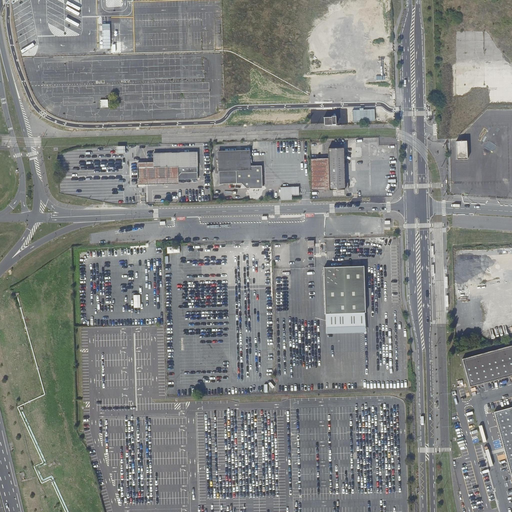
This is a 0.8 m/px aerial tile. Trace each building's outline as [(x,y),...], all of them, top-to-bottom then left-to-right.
[(336,109),(332,109),(332,117),(324,117),(324,118),(324,126),(332,125),(332,126),(333,126),(333,124),(335,124),(335,126),(336,126),(336,117),(337,117),(338,116),(337,115),(337,114),(336,113),(336,112),(336,111),(336,110),(336,109)] [(354,147),(344,147),(344,148),(344,158),(354,158),(354,147)] [(329,159),(311,159),(311,190),(348,189),(348,183),(345,183),(344,158),(344,148),(328,149),(329,159)] [(249,150),(218,151),(219,187),(241,186),(246,191),(248,191),(251,187),(253,189),(261,189),(261,169),(250,169),(249,150)] [(197,152),(154,153),(154,163),(137,163),(138,184),(178,183),(178,180),(198,179),(197,152)] [(302,184),(290,185),(291,196),(302,195),(302,184)] [(371,188),(359,189),(359,198),(371,197),(371,188)] [(366,313),(364,266),(324,267),(325,314),(326,314),(366,313)] [(326,314),(326,334),(366,333),(366,313),(326,314)] [(511,374),(511,344),(462,358),(470,386),(511,374)] [(511,407),(494,412),(510,473),(511,480),(511,407)]
